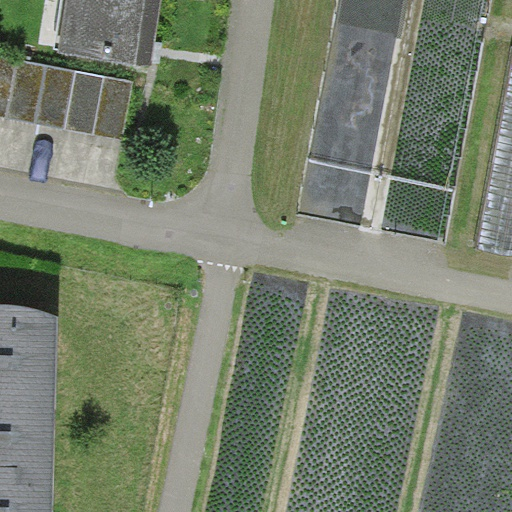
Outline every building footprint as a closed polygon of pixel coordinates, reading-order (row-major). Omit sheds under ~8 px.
[(65,0),(61,45),(155,55),(160,0),(65,0)] [(325,0),(287,209),(435,236),(479,0),(325,0)] [(126,76),(0,57),(0,113),(118,132),(126,76)] [(511,57),(475,248),(511,255),(511,57)] [(0,511),(49,511),(52,315),(0,314),(0,511)]
